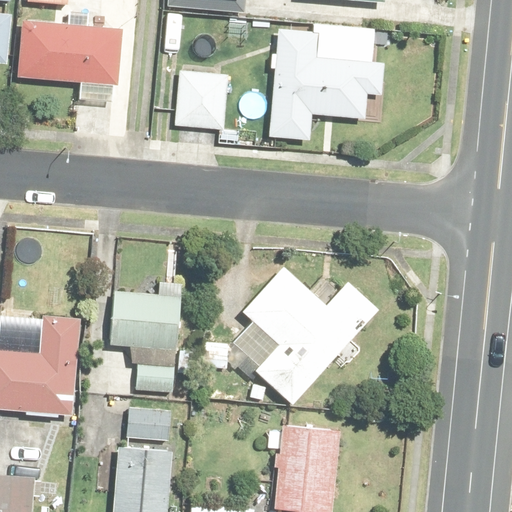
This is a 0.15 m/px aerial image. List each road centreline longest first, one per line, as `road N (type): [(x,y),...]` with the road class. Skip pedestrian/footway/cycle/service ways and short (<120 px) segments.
road 1 (residential): [(494,218),(0,175)]
road 2 (tertiary): [(465,511),(494,218)]
road 3 (tertiary): [(494,218),(511,38)]
